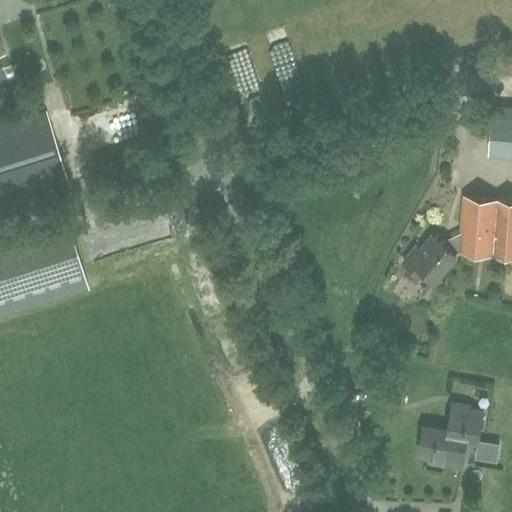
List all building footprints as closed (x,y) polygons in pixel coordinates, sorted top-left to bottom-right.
[(271,34),(279,59),(292,55),(284,30),(271,34)] [(252,51),(234,55),(239,80),(257,76),(252,51)] [(298,71),(287,80),(296,92),(307,83),(298,71)] [(495,106),(491,146),(508,147),(511,107),(495,106)] [(45,112),(0,125),(0,212),(69,191),(45,112)] [(442,242),(454,251),(511,255),(511,201),(465,198),(463,231),(445,240),(442,242)] [(433,233),(421,248),(417,245),(404,261),(422,276),(426,271),(435,279),(455,254),(454,253),(454,251),(442,242),(433,233)] [(71,238),(0,259),(0,314),(86,288),(71,238)] [(407,383),(376,375),(371,396),(402,403),(407,383)] [(446,435),(466,438),(478,441),(483,410),(468,407),(469,405),(452,402),(450,411),(447,429),(446,435)] [(462,465),(466,438),(446,435),(447,429),(423,425),(423,428),(419,431),(418,439),(421,443),(419,453),(431,455),(430,460),(462,465)]
